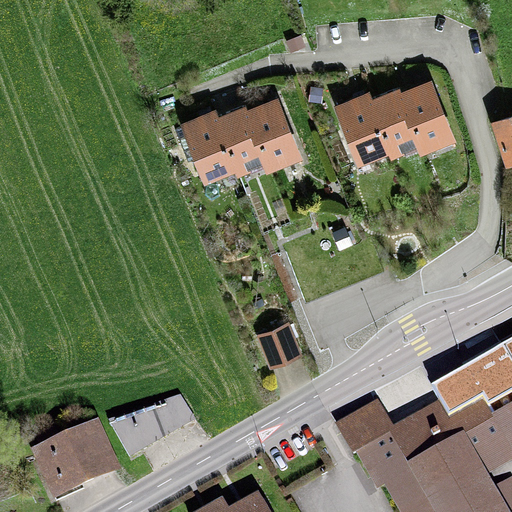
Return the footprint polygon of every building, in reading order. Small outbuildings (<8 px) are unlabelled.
[(452,135),(430,81),(400,93),(422,146),(422,147),(433,143),(436,148),(454,141),(452,135)] [(398,87),(369,98),(391,152),(393,158),(422,146),(400,93),(398,87)] [(367,92),(337,104),(361,164),(391,152),(369,98),(367,92)] [(268,164),(279,160),(282,166),(301,158),(276,98),(246,111),(268,164)] [(251,171),(268,164),(246,111),(244,105),(216,116),(238,169),(238,170),(249,166),(251,171)] [(188,160),(198,156),(206,176),(208,181),(238,169),(216,116),(213,110),(184,122),(184,124),(175,128),(188,160)] [(511,115),(495,121),(507,159),(511,157),(511,115)] [(367,272),(383,266),(370,236),(355,242),(367,272)] [(367,272),(355,242),(339,248),(351,278),(367,272)] [(301,245),(285,251),(303,297),(319,291),(307,261),(301,245)] [(351,278),(339,248),(323,254),(335,285),(351,278)] [(335,285),(323,254),(307,261),(319,291),(335,285)] [(287,323),(259,334),(271,365),(299,353),(287,323)] [(430,511),(406,469),(461,438),(493,420),(511,409),(511,344),(467,370),(477,389),(443,408),(448,416),(437,423),(429,410),(392,431),(358,450),(373,476),(390,466),(394,475),(385,480),(402,511),(430,511)] [(194,419),(180,395),(109,421),(129,456),(194,419)] [(337,426),(353,454),(358,450),(392,431),(376,404),(337,426)] [(511,409),(493,420),(511,451),(511,409)] [(60,444),(53,429),(35,438),(42,452),(36,455),(55,496),(114,469),(95,427),(60,444)] [(492,491),(461,438),(406,469),(430,511),(511,511),(511,482),(511,480),(492,491)] [(266,511),(257,496),(229,511),(266,511)] [(204,511),(226,511),(221,502),(204,511)]
